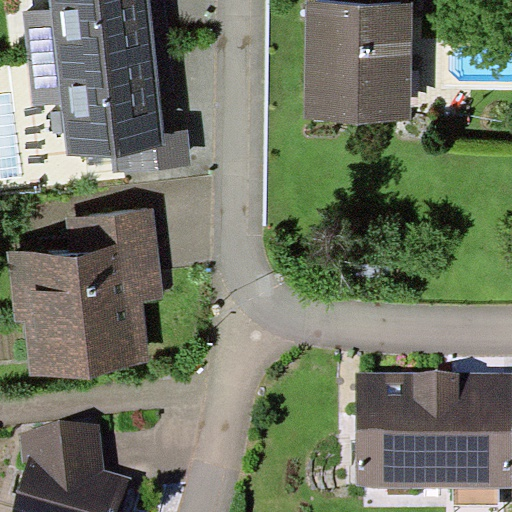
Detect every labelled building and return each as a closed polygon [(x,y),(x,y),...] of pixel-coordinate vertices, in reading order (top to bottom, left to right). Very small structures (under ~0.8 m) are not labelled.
[(149,0),(41,0),(56,157),(163,147),(149,0)] [(417,0),(311,0),(308,112),(413,115),(417,0)] [(139,237),(12,254),(29,379),(156,362),(139,237)] [(511,382),(353,377),(349,498),(511,503),(511,382)] [(127,511),(136,479),(25,450),(8,511),(127,511)]
